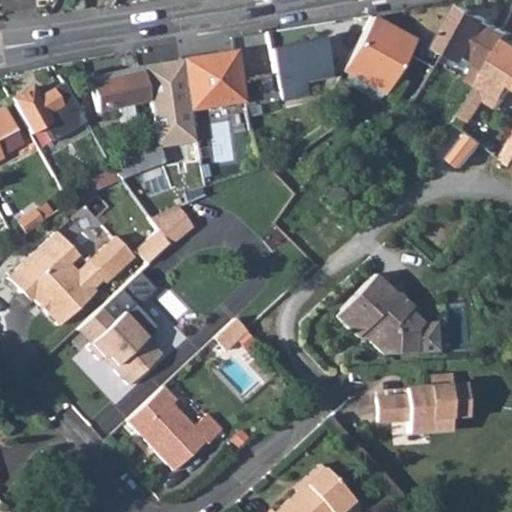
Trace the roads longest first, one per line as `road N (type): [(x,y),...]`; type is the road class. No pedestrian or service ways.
road 1 (residential): [(194,511),(328,396),(286,351),(284,316),(416,189),(461,182),(511,196)]
road 2 (unknown): [(96,458),(245,289),(257,265),(242,234),(227,225),(182,239)]
road 3 (secondary): [(0,48),(284,0)]
